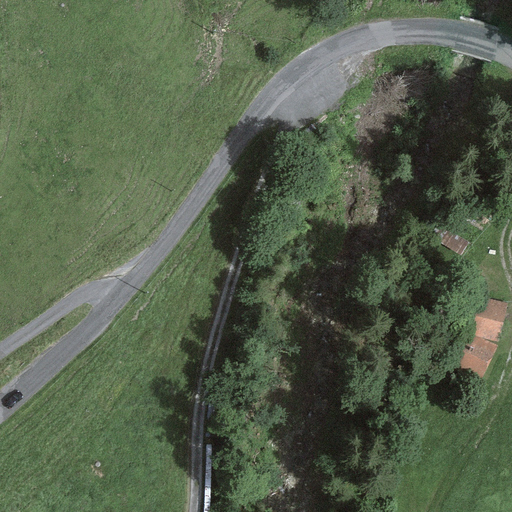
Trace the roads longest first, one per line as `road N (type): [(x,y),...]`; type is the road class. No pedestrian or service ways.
road 1 (unclassified): [(511,53),(453,33),(417,31),(314,58),(262,104),(143,273),(0,409)]
road 2 (track): [(143,273),(74,301),(0,357)]
